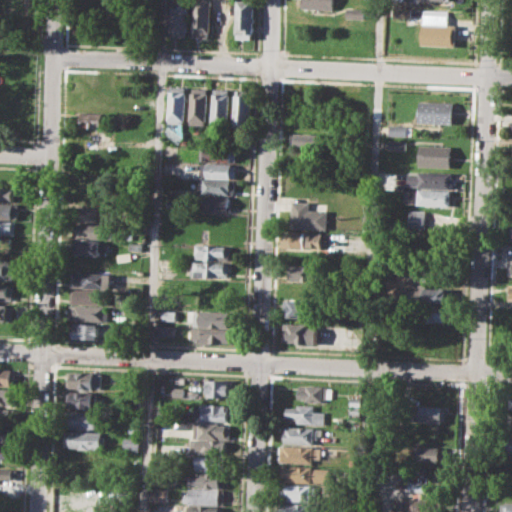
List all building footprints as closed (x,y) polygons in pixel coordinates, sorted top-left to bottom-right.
[(193,0),(210,0),(209,36),(192,35),(193,0)] [(304,0),(336,0),(336,9),(304,7),(304,0)] [(238,1),(255,2),(253,38),(236,37),(238,1)] [(171,5),(189,6),(188,36),(170,36),(171,5)] [(396,5),(413,6),(412,15),(395,14),(396,5)] [(348,7),(366,8),(365,18),(348,17),(348,7)] [(424,23),(457,25),(456,44),(423,43),(424,23)] [(109,25),(138,27),(137,41),(109,40),(109,25)] [(170,86),(186,87),(185,123),(169,123),(170,86)] [(192,87),(207,88),(206,124),(190,123),(192,87)] [(213,88),(229,89),(228,124),(212,124),(213,88)] [(235,89),(251,90),(249,127),(234,126),(235,89)] [(421,101),(454,102),(453,123),(420,122),(421,101)] [(83,111),(104,112),(103,126),(83,126),(83,111)] [(391,124),(407,125),(407,135),(390,135),(391,124)] [(291,133),(322,134),(322,149),(291,148),(291,133)] [(241,136),(252,136),(251,145),(241,145),(241,136)] [(390,139),(408,140),(407,150),(389,149),(390,139)] [(421,145),(452,146),(451,167),(420,166),(421,145)] [(204,147),(238,148),(237,161),(203,160),(204,147)] [(207,163),(236,164),(235,179),(203,177),(204,167),(207,167),(207,163)] [(419,170),(453,171),(452,188),(408,186),(409,173),(419,174),(419,170)] [(79,172),(102,173),(102,188),(73,187),(73,176),(78,176),(79,172)] [(199,179),(235,181),(235,193),(198,192),(199,179)] [(0,186),(17,187),(16,201),(0,199),(0,186)] [(404,191),(419,191),(419,188),(451,190),(450,206),(418,205),(418,200),(404,200),(404,191)] [(72,190),(105,191),(104,205),(78,204),(78,198),(72,198),(72,190)] [(199,195),(230,197),(229,205),(234,205),(233,212),(198,210),(199,195)] [(167,198),(181,198),(181,210),(167,209),(167,198)] [(292,201),(310,202),(310,210),(328,211),(327,229),(291,227),(292,201)] [(0,203),(17,204),(16,218),(0,217),(0,203)] [(78,207),(106,208),(105,221),(78,219),(78,207)] [(410,210),(451,211),(450,231),(409,229),(410,210)] [(0,219),(17,221),(17,236),(0,234),(0,219)] [(77,222),(109,224),(108,238),(76,237),(77,222)] [(290,231),(323,233),(322,249),(289,247),(290,231)] [(0,236),(13,237),(13,253),(0,252),(0,236)] [(76,240),(106,241),(106,251),(102,250),(101,256),(75,254),(76,240)] [(198,243),(230,245),(229,260),(197,258),(198,243)] [(0,259),(12,260),(12,266),(17,267),(16,281),(0,279),(0,259)] [(192,260),(229,262),(228,278),(191,276),(192,260)] [(289,264),(322,266),(321,281),(289,280),(289,264)] [(75,272),(113,274),(113,288),(74,286),(75,272)] [(196,278),(231,280),(230,296),(196,294),(196,278)] [(414,283),(429,284),(429,288),(452,289),(452,303),(413,301),(414,283)] [(0,285),(15,286),(14,300),(0,299),(0,285)] [(74,289),(112,291),(112,305),(73,303),(74,289)] [(285,299),(319,301),(319,318),(284,316),(285,299)] [(0,304),(15,305),(14,320),(0,319),(0,304)] [(424,304),(438,305),(438,308),(448,309),(447,323),(423,321),(424,304)] [(74,306),(112,308),(111,320),(73,318),(74,306)] [(163,309),(177,310),(177,320),(162,319),(163,309)] [(189,310),(231,313),(231,327),(195,325),(195,321),(188,320),(189,310)] [(75,322),(111,324),(110,339),(74,337),(75,322)] [(285,322),(310,324),(310,328),(318,328),(317,343),(283,341),(285,322)] [(160,325),(175,325),(174,337),(159,336),(160,325)] [(193,327),(233,329),(232,342),(210,341),(210,344),(198,344),(198,339),(192,338),(193,327)] [(0,367),(16,368),(16,384),(0,383),(0,367)] [(69,371),(102,373),(101,388),(69,387),(69,371)] [(206,380),(232,381),(231,398),(206,396),(206,380)] [(299,385),(333,387),(333,398),(323,398),(323,402),(305,401),(305,398),(298,398),(299,385)] [(0,388),(18,389),(17,405),(0,404),(0,388)] [(68,390),(105,392),(104,408),(67,406),(68,390)] [(351,397),(362,397),(361,405),(350,405),(351,397)] [(203,403),(229,404),(228,420),(202,418),(203,403)] [(287,406),(297,407),(297,404),(314,405),(314,410),(326,411),(325,424),(297,423),(297,417),(286,416),(287,406)] [(416,405),(446,407),(445,423),(414,420),(416,405)] [(0,408),(17,409),(16,424),(0,423),(0,408)] [(350,408),(361,409),(360,428),(346,427),(347,420),(349,417),(350,408)] [(70,410),(107,412),(106,429),(69,427),(70,410)] [(199,422),(232,425),(231,438),(198,436),(199,422)] [(131,423),(141,424),(140,433),(130,432),(131,423)] [(282,428),(285,429),(286,426),(320,427),(319,438),(314,438),(314,444),(285,443),(285,439),(281,439),(282,428)] [(0,427),(13,428),(12,443),(0,442),(0,427)] [(67,430),(102,431),(102,439),(106,439),(105,449),(66,447),(67,430)] [(125,437),(140,437),(139,451),(125,450),(125,437)] [(199,439),(230,441),(229,455),(198,453),(199,439)] [(419,445),(442,446),(441,460),(418,459),(419,445)] [(0,446),(17,447),(17,459),(0,458),(0,446)] [(282,446),(323,447),(322,458),(314,458),(313,464),(281,462),(282,446)] [(67,450),(106,452),(106,465),(66,463),(67,450)] [(197,455),(226,457),(225,470),(196,468),(197,455)] [(281,465),(330,468),(330,483),(280,481),(281,465)] [(67,466),(106,468),(106,483),(67,481),(67,466)] [(0,468),(17,469),(17,480),(0,479),(0,468)] [(189,475),(201,476),(201,471),(226,473),(225,487),(200,486),(200,482),(189,482),(189,475)] [(280,485),(313,486),(312,501),(280,500),(280,485)] [(168,488),(151,488),(151,501),(168,502),(168,488)] [(191,488),(222,490),(221,504),(190,502),(191,488)] [(397,511),(422,511),(423,500),(397,499),(397,511)] [(280,511),(281,502),(312,503),(312,511),(280,511)] [(500,511),(501,502),(511,502),(511,511),(500,511)]
